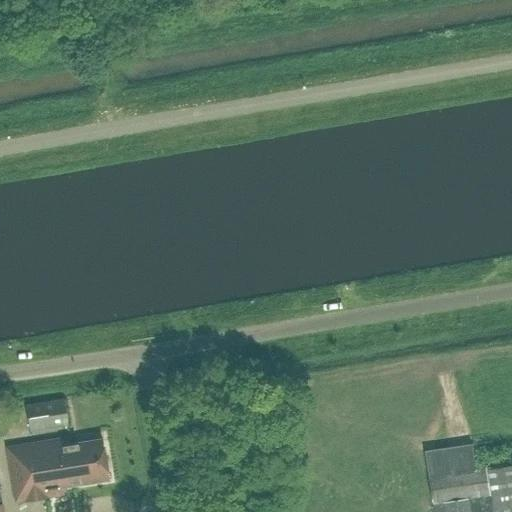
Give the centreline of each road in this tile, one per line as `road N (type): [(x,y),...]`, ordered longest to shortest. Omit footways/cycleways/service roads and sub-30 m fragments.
road 1 (unclassified): [(147,351),(511,289)]
road 2 (unclassified): [(173,511),(147,351)]
road 3 (unclassified): [(0,374),(147,351)]
